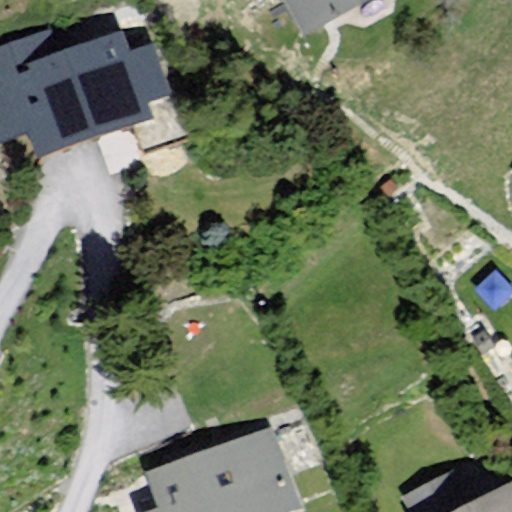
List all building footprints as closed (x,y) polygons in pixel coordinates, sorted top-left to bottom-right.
[(284,0),(304,34),(364,0),(284,0)] [(131,46),(34,79),(25,47),(0,59),(0,130),(11,156),(43,149),(52,170),(164,130),(186,110),(163,55),(139,66),(131,46)] [(275,425),(143,471),(156,507),(140,511),(302,511),(306,511),(275,425)] [(451,467),(405,492),(416,511),(421,511),(463,489),(451,467)] [(511,511),(511,479),(511,478),(443,511),(511,511)]
